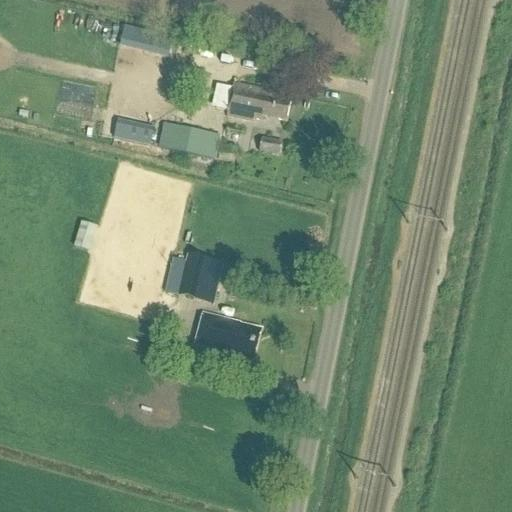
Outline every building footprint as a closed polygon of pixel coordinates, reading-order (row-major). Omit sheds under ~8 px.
[(287,125),(291,104),(279,101),(279,98),(234,89),(227,120),(252,125),(253,123),(262,125),(263,120),(287,125)] [(119,129),(116,144),(148,151),(151,136),(119,129)] [(280,159),(283,145),(262,141),(259,155),(280,159)] [(90,256),(97,231),(81,226),(74,251),(90,256)] [(202,306),(211,265),(188,260),(187,266),(174,263),(166,298),(202,306)] [(255,364),(262,333),(203,318),(195,349),(255,364)]
